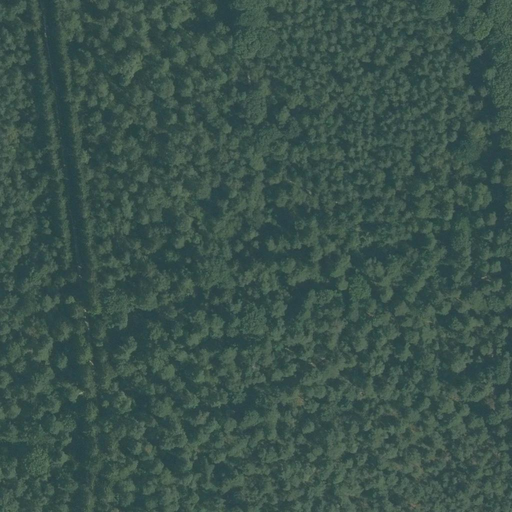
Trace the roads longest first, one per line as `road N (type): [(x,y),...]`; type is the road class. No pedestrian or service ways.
road 1 (track): [(0,428),(511,215)]
road 2 (track): [(89,511),(96,405),(40,0)]
